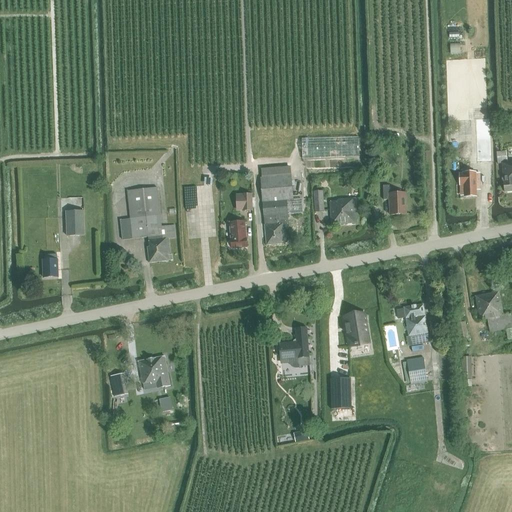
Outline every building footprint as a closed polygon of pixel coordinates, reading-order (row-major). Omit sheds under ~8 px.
[(476,120),(477,161),(491,161),(489,119),(476,120)] [(375,140),(398,141),(398,133),(375,132),(375,140)] [(302,139),(302,159),(358,158),(358,137),(302,139)] [(506,151),(496,152),(497,164),(501,164),(503,193),(511,192),(511,162),(507,163),(506,151)] [(210,205),(208,173),(200,173),(201,184),(181,185),(182,206),(210,205)] [(463,174),(459,174),(460,185),(464,185),(464,197),(476,197),(476,187),(480,187),(480,174),(475,174),(475,173),(463,173),(463,174)] [(262,203),(264,216),(302,213),(301,199),(293,200),(291,176),(260,178),(262,203)] [(133,240),(148,239),(164,237),(164,239),(170,239),(175,238),(174,225),(163,226),(162,217),(159,187),(128,191),(131,219),(120,220),(122,240),(133,239),(133,240)] [(389,195),(389,187),(382,187),(383,201),(389,201),(389,216),(405,216),(405,194),(389,195)] [(313,192),(315,212),(324,212),(322,192),(313,192)] [(251,211),(251,195),(236,195),(236,208),(242,208),(242,211),(251,211)] [(337,203),(329,204),(331,226),(356,225),(354,200),(337,201),(337,203)] [(66,213),(67,237),(85,236),(84,212),(66,213)] [(288,229),(287,214),(264,216),(266,245),(286,244),(285,229),(288,229)] [(237,223),(229,224),(230,232),(231,241),(229,241),(227,243),(227,245),(228,248),(229,249),(231,249),(232,249),(246,248),(244,222),(237,223)] [(148,239),(149,250),(147,250),(149,264),(174,262),(173,255),(172,255),(170,239),(164,239),(164,237),(148,239)] [(49,262),(44,262),(44,279),(59,278),(58,256),(49,256),(49,262)] [(489,332),(505,329),(507,341),(511,339),(511,327),(510,315),(503,316),(498,293),(475,297),(480,320),(487,318),(489,332)] [(429,344),(423,305),(404,308),(404,309),(397,310),(398,319),(405,318),(410,347),(429,344)] [(364,314),(345,318),(349,347),(355,346),(359,346),(358,345),(369,343),(364,314)] [(280,342),(282,362),(290,361),(291,363),(292,365),(294,366),(296,366),(309,365),(306,328),(296,329),(297,341),(280,342)] [(165,356),(139,361),(143,384),(151,383),(151,384),(161,383),(162,388),(170,387),(169,381),(165,356)] [(423,358),(407,361),(411,386),(427,383),(423,358)] [(111,376),(115,397),(126,395),(122,374),(111,376)] [(351,378),(330,379),(331,409),(351,409),(351,378)] [(445,511),(458,466),(431,458),(415,511),(445,511)]
